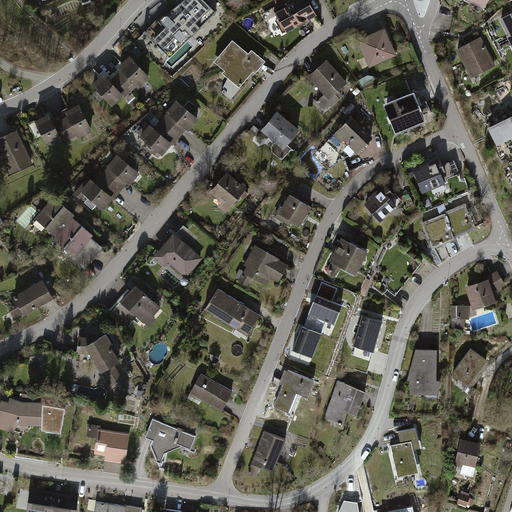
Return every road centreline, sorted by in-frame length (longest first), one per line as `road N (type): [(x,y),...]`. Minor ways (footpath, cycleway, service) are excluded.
road 1 (residential): [(395,0),(304,52),(112,276),(61,318),(0,347)]
road 2 (residential): [(459,128),(368,174),(327,228),(222,494)]
road 3 (residential): [(339,477),(376,430),(402,334),(424,290),(506,234)]
road 4 (residential): [(0,458),(222,494)]
road 5 (residential): [(144,0),(82,62),(0,110)]
road 6 (residential): [(222,494),(295,498),(339,477)]
